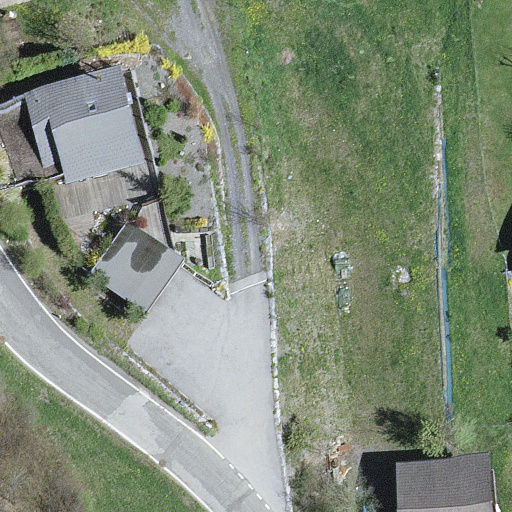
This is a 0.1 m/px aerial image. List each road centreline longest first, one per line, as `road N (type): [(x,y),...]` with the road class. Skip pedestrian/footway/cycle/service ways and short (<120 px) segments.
road 1 (track): [(179,0),(188,57),(236,168),(249,282),(256,362),(251,453),(230,498)]
road 2 (tertiary): [(0,292),(51,353),(167,439),(242,511)]
